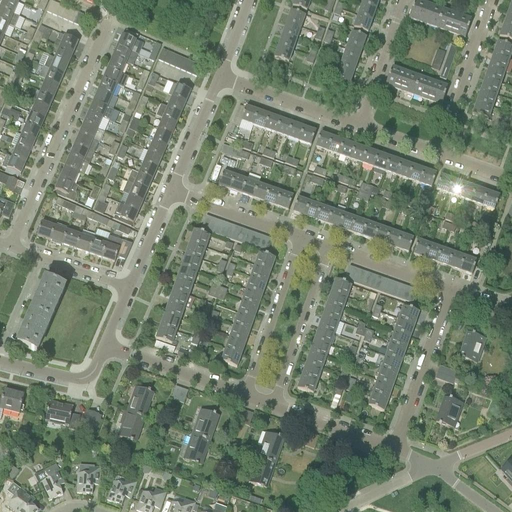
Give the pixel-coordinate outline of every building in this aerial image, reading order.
[(8,0),(4,0),(0,9),(6,12),(12,15),(19,17),(23,6),(17,4),(8,0)] [(310,0),(309,0),(294,0),(292,7),(306,12),(310,0)] [(362,0),(361,5),(375,10),(378,0),(362,0)] [(46,13),(51,15),(56,4),(50,2),(46,13)] [(428,26),(436,29),(443,11),(442,11),(442,12),(432,8),(432,7),(426,5),(426,6),(416,2),(415,2),(413,8),(412,8),(408,20),(409,20),(418,23),(419,20),(429,23),(428,26)] [(51,15),(57,17),(61,6),(56,4),(51,15)] [(361,5),(357,17),(371,22),(375,10),(361,5)] [(57,17),(62,20),(67,9),(61,6),(57,17)] [(0,9),(0,22),(8,26),(14,28),(19,17),(12,15),(6,12),(0,9)] [(62,20),(67,22),(72,11),(67,9),(62,20)] [(67,22),(73,24),(78,13),(72,11),(67,22)] [(443,11),(436,29),(445,32),(446,30),(456,33),(455,36),(464,39),(464,40),(469,28),(468,28),(470,21),(459,18),(459,17),(453,15),(453,16),(443,12),(443,11)] [(290,12),(286,24),(300,29),(304,17),(290,12)] [(73,24),(78,27),(83,16),(78,13),(73,24)] [(83,16),(78,27),(84,29),(88,18),(83,16)] [(371,22),(357,17),(353,29),(367,34),(371,22)] [(286,24),(282,35),(296,40),(300,29),(286,24)] [(37,31),(34,37),(41,40),(46,42),(51,31),(39,26),(37,32),(37,31)] [(511,29),(503,26),(499,38),(511,42),(511,29)] [(28,28),(25,33),(31,36),(34,31),(28,28)] [(122,37),(117,47),(130,53),(137,56),(138,56),(140,52),(141,51),(143,45),(135,42),(138,36),(126,31),(124,37),(122,36),(122,37)] [(31,36),(25,33),(22,39),(28,42),(31,36)] [(61,42),(59,48),(72,54),(77,43),(78,43),(59,34),(57,40),(61,42)] [(351,34),(347,46),(361,51),(366,39),(351,34)] [(282,35),(278,47),(292,52),(296,40),(282,35)] [(41,40),(34,37),(32,43),(38,46),(41,40)] [(511,48),(497,43),(493,55),(509,61),(511,51),(511,48)] [(347,46),(343,57),(357,62),(361,51),(347,46)] [(117,47),(113,58),(122,63),(125,64),(132,67),(137,56),(130,53),(117,47)] [(292,52),(278,47),(273,59),(282,62),(283,62),(288,63),(292,52)] [(439,79),(446,81),(457,49),(450,47),(448,52),(449,52),(442,74),(441,74),(439,79)] [(59,48),(54,59),(67,65),(72,54),(59,48)] [(18,50),(16,55),(22,58),(24,53),(18,50)] [(157,61),(163,63),(168,52),(162,50),(157,61)] [(310,51),(308,58),(314,60),(316,54),(310,51)] [(163,63),(168,66),(173,55),(168,52),(163,63)] [(22,58),(16,55),(13,61),(19,64),(22,58)] [(168,66),(174,68),(179,57),(173,55),(168,66)] [(319,55),(317,61),(323,63),(325,57),(319,55)] [(493,55),(488,68),(504,73),(509,61),(493,55)] [(174,68),(180,71),(184,60),(179,57),(174,68)] [(343,57),(339,69),(353,74),(357,62),(343,57)] [(113,58),(108,69),(120,75),(125,64),(122,63),(113,58)] [(30,62),(24,59),(22,65),(27,68),(30,62)] [(54,59),(49,70),(63,76),(67,65),(54,59)] [(180,71),(185,73),(190,62),(184,60),(180,71)] [(185,73),(191,76),(196,65),(190,62),(185,73)] [(196,65),(191,76),(196,78),(201,67),(196,65)] [(39,78),(44,81),(58,87),(63,76),(49,70),(43,67),(39,78)] [(488,68),(484,80),(500,85),(504,73),(488,68)] [(108,69),(103,80),(115,86),(120,75),(108,69)] [(353,74),(339,69),(335,80),(340,82),(340,83),(349,86),(353,74)] [(412,97),(413,97),(419,78),(419,79),(408,75),(402,73),(392,69),(389,75),(384,87),(385,88),(385,87),(394,90),(395,87),(405,91),(404,94),(412,97)] [(10,72),(7,78),(15,81),(17,76),(10,72)] [(147,86),(152,89),(157,77),(150,75),(146,86),(147,86)] [(141,77),(138,83),(144,85),(147,80),(141,77)] [(5,84),(12,87),(15,81),(7,78),(5,84)] [(419,78),(413,97),(413,98),(413,97),(421,100),(422,97),(433,100),(432,103),(440,106),(440,107),(441,107),(445,95),(444,95),(447,88),(446,88),(436,85),(436,84),(430,82),(430,83),(419,79),(420,79),(419,78)] [(103,80),(98,91),(111,97),(115,86),(103,80)] [(484,80),(480,92),(496,97),(500,85),(484,80)] [(44,81),(40,92),(53,98),(58,87),(44,81)] [(144,85),(138,83),(136,88),(142,91),(144,85)] [(190,92),(173,84),(168,95),(171,97),(185,103),(189,92),(190,92)] [(147,86),(144,92),(150,95),(153,89),(152,89),(147,86)] [(98,91),(93,102),(106,108),(111,97),(98,91)] [(40,92),(35,103),(48,109),(53,98),(40,92)] [(480,92),(476,104),(492,109),(496,97),(480,92)] [(171,97),(167,108),(180,114),(185,103),(171,97)] [(131,99),(128,105),(135,107),(137,102),(131,99)] [(93,102),(89,113),(101,119),(110,123),(114,112),(106,108),(93,102)] [(139,102),(137,108),(143,111),(146,105),(139,102)] [(11,106),(5,103),(2,109),(8,112),(11,106)] [(35,103),(30,114),(43,120),(48,109),(35,103)] [(492,109),(476,104),(471,116),(481,119),(487,121),(492,109)] [(135,107),(128,105),(126,110),(132,113),(135,107)] [(157,117),(162,119),(175,125),(180,114),(167,108),(162,106),(157,117)] [(143,111),(137,108),(134,114),(140,117),(143,111)] [(251,127),(252,127),(258,112),(245,108),(242,117),(243,117),(241,122),(251,126),(251,127)] [(11,111),(8,117),(17,121),(19,114),(11,111)] [(252,127),(264,131),(269,117),(258,112),(252,127)] [(89,113),(84,125),(96,130),(101,119),(89,113)] [(30,114),(25,125),(39,131),(43,120),(30,114)] [(264,131),(276,135),(281,121),(269,117),(264,131)] [(162,119),(157,130),(170,136),(175,125),(162,119)] [(121,121),(119,127),(125,129),(128,124),(121,121)] [(276,135),(287,139),(292,125),(281,121),(276,135)] [(130,124),(127,130),(134,133),(136,127),(130,124)] [(25,125),(20,136),(34,142),(39,131),(25,125)] [(84,125),(79,136),(92,141),(98,144),(99,144),(104,133),(96,130),(84,125)] [(287,139),(299,143),(304,129),(292,125),(287,139)] [(125,129),(119,127),(116,132),(123,135),(125,129)] [(304,129),(299,143),(310,148),(315,133),(304,129)] [(134,133),(127,130),(125,136),(131,139),(134,133)] [(157,130),(152,141),(166,147),(170,136),(157,130)] [(315,149),(327,153),(332,139),(320,134),(315,149)] [(2,136),(0,139),(0,140),(10,145),(11,140),(2,136)] [(20,136),(16,147),(29,153),(34,142),(20,136)] [(79,136),(74,147),(87,152),(93,155),(98,144),(92,141),(79,136)] [(327,153),(338,157),(343,143),(332,139),(327,153)] [(152,141),(148,152),(161,158),(166,147),(152,141)] [(112,143),(109,149),(116,151),(118,146),(112,143)] [(338,157),(350,161),(355,147),(343,143),(338,157)] [(246,144),(244,150),(250,153),(253,146),(246,144)] [(120,146),(118,152),(124,155),(126,149),(120,146)] [(16,147),(11,158),(24,164),(29,153),(16,147)] [(74,147),(69,158),(82,163),(83,160),(87,152),(74,147)] [(350,161),(361,166),(367,151),(355,147),(350,161)] [(116,151),(109,149),(107,154),(113,157),(116,151)] [(361,166),(373,170),(378,155),(367,151),(361,166)] [(124,155),(118,152),(115,158),(121,161),(124,155)] [(148,152),(143,163),(156,169),(161,158),(148,152)] [(244,153),(241,160),(247,162),(249,155),(244,153)] [(373,170),(384,174),(390,159),(378,155),(373,170)] [(24,164),(11,158),(6,170),(20,176),(20,175),(24,164)] [(69,158),(65,169),(77,174),(84,177),(89,166),(82,163),(69,158)] [(384,174),(396,178),(401,163),(390,159),(384,174)] [(143,163),(138,174),(151,180),(156,169),(143,163)] [(396,178),(408,182),(413,167),(401,163),(396,178)] [(102,165),(100,171),(106,173),(109,168),(102,165)] [(408,182),(419,186),(424,171),(413,167),(408,182)] [(111,168),(108,174),(114,177),(117,171),(111,168)] [(65,169),(60,180),(72,185),(77,174),(65,169)] [(106,173),(100,171),(97,176),(104,179),(106,173)] [(131,171),(127,182),(128,183),(147,191),(151,180),(139,175),(138,174),(131,171)] [(424,171),(419,186),(431,190),(436,175),(424,171)] [(218,187),(230,192),(235,177),(233,176),(233,177),(223,173),(222,179),(221,178),(218,187)] [(114,177),(108,174),(105,180),(112,183),(114,177)] [(230,192),(242,196),(247,181),(235,177),(230,192)] [(435,191),(447,195),(452,181),(440,177),(435,191)] [(4,191),(11,194),(17,182),(10,179),(4,191)] [(54,190),(54,191),(61,193),(59,197),(68,201),(74,203),(76,198),(75,193),(78,187),(72,185),(60,180),(55,190),(54,190)] [(242,196),(253,200),(258,185),(247,181),(242,196)] [(447,195),(459,200),(464,185),(452,181),(447,195)] [(17,182),(15,188),(21,190),(24,185),(17,182)] [(123,194),(128,196),(142,202),(147,191),(128,183),(123,194)] [(253,200),(265,204),(270,189),(258,185),(253,200)] [(464,185),(459,199),(471,203),(476,189),(464,185)] [(93,187),(90,193),(96,195),(99,190),(93,187)] [(265,204),(276,208),(282,193),(270,189),(265,204)] [(476,189),(471,203),(482,207),(487,193),(476,189)] [(101,191),(99,196),(104,199),(107,193),(101,191)] [(96,195),(90,193),(88,198),(94,201),(96,195)] [(282,193),(276,208),(288,212),(293,197),(282,193)] [(487,193),(482,207),(494,211),(496,206),(499,198),(487,193)] [(104,199),(99,196),(92,212),(101,216),(105,206),(102,205),(104,199)] [(119,205),(137,213),(142,202),(128,196),(124,207),(119,205)] [(0,216),(8,220),(8,221),(14,206),(5,202),(0,199),(0,216)] [(57,199),(55,206),(61,208),(63,202),(57,199)] [(293,214),(304,218),(310,203),(298,199),(293,214)] [(61,208),(73,214),(76,207),(63,202),(61,208)] [(304,218),(316,222),(321,207),(310,203),(304,218)] [(137,213),(119,205),(113,220),(131,228),(132,224),(133,225),(133,224),(137,213)] [(76,207),(73,214),(86,219),(89,213),(76,207)] [(316,222),(327,226),(333,211),(321,207),(316,222)] [(427,215),(433,217),(435,211),(429,209),(427,215)] [(327,226),(339,230),(344,215),(333,211),(327,226)] [(89,213),(86,219),(92,221),(94,215),(89,213)] [(339,230),(350,234),(356,219),(344,215),(339,230)] [(423,224),(429,226),(432,220),(426,218),(423,224)] [(201,230),(206,232),(210,221),(205,219),(201,230)] [(350,234),(362,238),(367,223),(356,219),(350,234)] [(206,232),(212,234),(216,223),(210,221),(206,232)] [(212,234),(218,236),(222,225),(216,223),(212,234)] [(362,238),(373,242),(379,227),(367,223),(362,238)] [(468,229),(474,231),(476,225),(470,223),(468,229)] [(41,224),(36,237),(49,242),(54,228),(41,224)] [(113,224),(112,229),(117,232),(120,226),(113,224)] [(218,236),(224,238),(228,227),(222,225),(218,236)] [(224,238),(229,241),(233,229),(228,227),(224,238)] [(373,242),(385,246),(390,231),(379,227),(373,242)] [(49,242),(62,246),(67,232),(54,228),(49,242)] [(229,241),(235,243),(239,231),(233,229),(229,241)] [(194,231),(189,244),(206,250),(210,238),(204,235),(194,231)] [(235,243),(241,245),(245,233),(239,231),(235,243)] [(385,246),(396,250),(402,235),(390,231),(385,246)] [(62,246),(75,251),(80,237),(67,232),(62,246)] [(241,245),(247,247),(251,235),(245,233),(241,245)] [(247,247),(252,249),(256,237),(251,235),(247,247)] [(402,235),(396,250),(408,254),(413,239),(402,235)] [(75,251),(88,255),(93,241),(80,237),(75,251)] [(88,255),(101,259),(108,241),(95,237),(93,241),(88,255)] [(252,249),(258,251),(262,239),(256,237),(252,249)] [(108,241),(101,259),(114,264),(116,258),(125,261),(130,247),(121,244),(108,239),(108,241)] [(258,251),(264,253),(268,241),(262,239),(258,251)] [(268,241),(264,253),(270,255),(274,243),(268,241)] [(413,256),(424,260),(429,245),(418,241),(413,256)] [(224,249),(230,252),(233,246),(226,243),(224,249)] [(189,244),(185,256),(201,262),(206,250),(189,244)] [(424,260),(436,264),(441,249),(429,245),(424,260)] [(235,247),(233,253),(240,255),(242,250),(235,247)] [(436,264),(447,268),(453,253),(441,249),(436,264)] [(447,268),(459,272),(464,257),(453,253),(447,268)] [(258,254),(254,267),(270,273),(275,260),(265,256),(265,257),(258,254)] [(185,256),(181,268),(196,274),(197,274),(201,262),(185,256)] [(464,257),(459,272),(471,276),(474,268),(474,267),(475,262),(465,258),(465,257),(464,257)] [(254,267),(249,279),(266,285),(270,273),(254,267)] [(181,268),(176,280),(192,285),(196,274),(181,268)] [(344,281),(350,283),(354,271),(348,269),(344,281)] [(350,283),(355,285),(359,273),(354,271),(350,283)] [(355,285),(361,287),(365,275),(359,273),(355,285)] [(361,287),(367,289),(371,277),(365,275),(361,287)] [(367,289),(373,291),(377,279),(371,277),(367,289)] [(249,279),(245,291),(262,296),(266,285),(249,279)] [(373,291),(378,293),(383,281),(377,279),(373,291)] [(45,280),(31,313),(50,321),(64,289),(45,280)] [(176,280),(172,292),(188,297),(192,285),(176,280)] [(335,281),(330,294),(346,300),(350,287),(345,285),(345,284),(344,284),(339,282),(335,281)] [(378,293),(384,295),(388,283),(383,281),(378,293)] [(384,295),(390,297),(394,285),(388,283),(384,295)] [(211,285),(209,291),(217,294),(219,288),(211,285)] [(390,297),(396,299),(400,287),(394,285),(390,297)] [(396,299),(402,301),(406,289),(400,287),(396,299)] [(219,288),(217,294),(225,297),(227,291),(219,288)] [(402,301),(407,303),(411,291),(406,289),(402,301)] [(209,291),(207,297),(215,300),(217,294),(209,291)] [(245,291),(241,302),(258,308),(262,296),(245,291)] [(411,291),(407,303),(413,305),(417,294),(411,291)] [(172,292),(168,303),(184,309),(188,297),(172,292)] [(217,294),(215,300),(223,303),(225,297),(217,294)] [(330,294),(326,306),(342,312),(346,300),(330,294)] [(369,294),(365,307),(371,309),(375,296),(369,294)] [(241,302),(237,314),(253,320),(258,308),(241,302)] [(168,303),(164,315),(180,321),(184,309),(168,303)] [(326,306),(322,318),(337,324),(342,312),(326,306)] [(397,315),(395,320),(415,326),(416,321),(419,313),(409,310),(409,311),(402,308),(400,315),(397,315)] [(203,310),(201,316),(207,318),(209,312),(203,310)] [(51,321),(31,313),(17,345),(36,354),(51,321)] [(237,314),(233,326),(249,332),(253,320),(237,314)] [(160,326),(160,327),(175,333),(180,321),(164,315),(160,326)] [(208,324),(214,326),(216,320),(210,318),(208,324)] [(322,318),(318,330),(333,335),(337,324),(322,318)] [(396,326),(393,333),(410,339),(412,332),(413,332),(415,326),(395,320),(393,325),(396,326)] [(359,324),(356,330),(364,333),(365,330),(364,330),(365,326),(359,324)] [(233,326),(229,338),(245,344),(249,332),(233,326)] [(160,327),(155,340),(165,343),(171,345),(175,333),(160,327)] [(314,340),(314,342),(329,347),(333,335),(318,330),(314,340)] [(356,330),(354,336),(361,338),(362,338),(363,336),(364,333),(356,330)] [(364,333),(363,336),(370,339),(373,333),(367,331),(365,330),(364,333)] [(194,333),(192,339),(199,341),(201,335),(194,333)] [(388,339),(387,345),(406,351),(408,346),(407,346),(410,339),(393,333),(391,340),(388,339)] [(462,349),(458,358),(462,360),(461,361),(464,361),(464,360),(476,365),(477,364),(481,351),(482,350),(485,340),(474,336),(475,335),(472,334),(472,335),(467,333),(467,334),(468,334),(466,340),(463,349),(462,349)] [(204,336),(201,342),(208,344),(210,338),(204,336)] [(363,339),(362,343),(368,345),(370,339),(363,336),(362,338),(363,339)] [(229,338),(224,350),(241,356),(245,344),(229,338)] [(314,342),(309,354),(325,359),(329,347),(314,342)] [(387,350),(384,358),(401,363),(403,356),(404,356),(406,351),(387,345),(385,350),(387,350)] [(350,348),(348,354),(354,356),(356,350),(350,348)] [(223,353),(220,362),(221,362),(222,363),(227,365),(236,369),(241,356),(224,350),(224,352),(223,353)] [(179,351),(177,357),(191,363),(194,356),(179,351)] [(309,354),(305,365),(321,371),(325,359),(309,354)] [(358,356),(356,362),(362,364),(364,358),(358,356)] [(380,364),(378,369),(397,376),(399,370),(398,370),(401,363),(384,358),(382,364),(380,364)] [(305,365),(301,377),(317,383),(321,371),(305,365)] [(439,367),(437,373),(455,379),(457,373),(439,367)] [(378,375),(376,383),(392,388),(395,381),(397,376),(378,369),(376,374),(378,375)] [(455,379),(437,373),(435,380),(452,386),(453,384),(455,379)] [(301,377),(297,390),(306,393),(312,395),(317,383),(301,377)] [(345,379),(339,377),(337,384),(343,386),(345,379)] [(349,380),(347,386),(353,389),(355,382),(349,380)] [(371,388),(369,394),(388,401),(390,395),(392,388),(376,383),(373,389),(371,388)] [(176,402),(177,403),(181,390),(175,387),(171,400),(171,401),(176,402)] [(130,402),(126,412),(144,418),(149,404),(150,404),(153,394),(150,393),(150,392),(148,391),(147,392),(135,388),(135,389),(138,390),(133,403),(130,402)] [(333,395),(340,397),(342,392),(335,389),(333,395)] [(181,390),(177,403),(183,405),(188,392),(181,390)] [(0,419),(0,420),(2,411),(19,415),(23,397),(4,392),(1,402),(0,401),(0,419)] [(388,401),(369,394),(368,399),(370,400),(368,407),(374,409),(374,410),(383,413),(386,405),(387,405),(388,401)] [(441,425),(454,430),(454,429),(451,428),(456,415),(458,415),(462,404),(451,400),(452,399),(449,399),(449,400),(444,398),(444,399),(445,399),(440,414),(439,414),(435,423),(439,425),(438,425),(441,426),(441,425)] [(49,403),(45,420),(61,423),(60,426),(68,428),(68,430),(76,432),(80,417),(71,415),(72,408),(49,403)] [(236,423),(242,426),(247,413),(240,410),(236,423)] [(196,425),(192,435),(209,441),(214,426),(215,427),(219,417),(215,416),(216,415),(213,414),(213,415),(201,411),(200,412),(203,412),(198,426),(196,425)] [(144,418),(126,412),(122,424),(125,425),(121,438),(118,437),(118,438),(130,442),(130,443),(132,444),(132,443),(136,444),(139,434),(138,434),(144,418)] [(82,428),(94,433),(100,418),(88,413),(82,428)] [(247,413),(242,426),(248,428),(253,415),(247,413)] [(162,426),(159,433),(166,435),(168,428),(162,426)] [(301,446),(307,448),(312,436),(305,433),(301,446)] [(261,448),(257,458),(274,464),(279,450),(280,450),(284,440),(280,439),(281,438),(278,437),(278,438),(266,434),(265,435),(268,436),(263,449),(261,448)] [(209,441),(192,435),(188,447),(191,448),(186,461),(183,460),(183,461),(195,465),(195,466),(197,467),(198,466),(201,467),(204,457),(209,441)] [(312,436),(307,448),(314,451),(318,438),(312,436)] [(330,455),(336,457),(340,445),(334,443),(330,455)] [(336,457),(342,459),(346,447),(340,445),(336,457)] [(342,459),(347,461),(352,450),(346,447),(342,459)] [(347,461),(353,463),(357,452),(352,450),(347,461)] [(353,463),(359,465),(363,454),(357,452),(353,463)] [(359,465),(365,467),(369,456),(363,454),(359,465)] [(365,467),(371,469),(375,458),(369,456),(365,467)] [(274,464),(257,458),(253,470),(256,471),(251,484),(248,483),(248,484),(261,488),(260,489),(263,490),(263,489),(266,490),(270,480),(269,480),(274,464)] [(375,458),(371,469),(376,471),(381,460),(375,458)] [(500,471),(499,472),(507,481),(506,482),(502,478),(502,479),(505,483),(511,490),(511,460),(500,471)] [(38,485),(40,484),(48,503),(62,496),(58,488),(64,485),(55,466),(34,476),(38,485)] [(77,485),(76,495),(92,496),(92,486),(99,487),(99,477),(100,469),(79,468),(78,474),(77,474),(77,485)] [(113,482),(110,492),(106,502),(121,507),(124,498),(130,501),(136,484),(131,482),(126,480),(123,486),(113,482)] [(13,484),(6,492),(13,497),(14,498),(7,508),(12,511),(37,511),(38,511),(31,506),(35,501),(31,498),(27,495),(20,490),(13,484)] [(142,493),(139,503),(135,511),(152,511),(153,509),(159,511),(165,494),(155,490),(153,497),(142,493)] [(172,503),(168,511),(191,511),(192,511),(194,506),(195,505),(184,501),(182,507),(172,503)]
